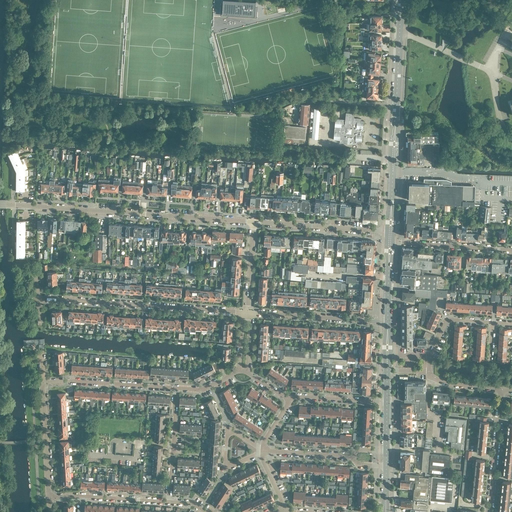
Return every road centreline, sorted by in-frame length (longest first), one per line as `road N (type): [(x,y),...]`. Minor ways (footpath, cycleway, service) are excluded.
road 1 (residential): [(253,222),(6,204)]
road 2 (residential): [(243,312),(39,297)]
road 3 (residential): [(388,320),(250,312)]
road 4 (residential): [(176,387),(46,382)]
road 5 (residential): [(382,230),(253,222)]
road 6 (secondary): [(390,230),(396,104)]
road 7 (residential): [(489,511),(501,390)]
